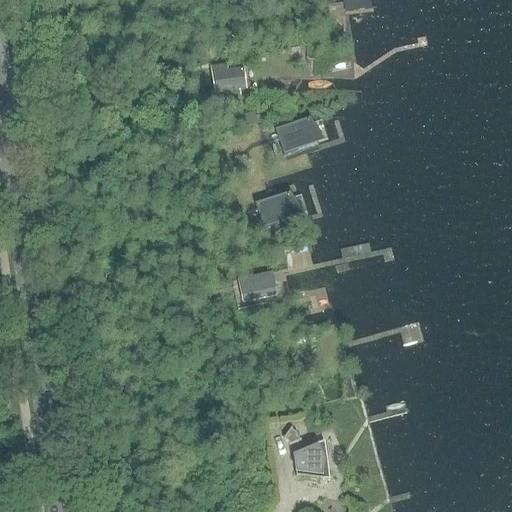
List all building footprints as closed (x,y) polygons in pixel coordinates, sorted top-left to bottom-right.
[(210,75),(214,96),(246,91),(243,69),(210,75)] [(185,87),(175,90),(179,102),(189,98),(185,87)] [(321,116),(260,130),(271,162),(270,162),(329,148),(321,116)] [(164,168),(152,169),(153,178),(165,177),(164,168)] [(336,187),(287,195),(292,224),(341,216),(336,187)] [(193,251),(178,253),(180,264),(195,262),(193,251)] [(272,278),(244,284),(248,303),(277,297),(272,278)] [(210,318),(220,316),(218,303),(208,305),(210,318)] [(284,439),(290,446),(299,441),(297,435),(290,430),(284,439)] [(318,445),(293,455),(296,478),(323,480),(324,461),(318,445)]
